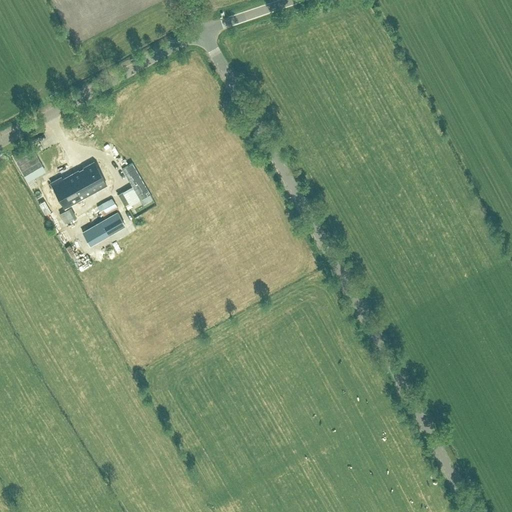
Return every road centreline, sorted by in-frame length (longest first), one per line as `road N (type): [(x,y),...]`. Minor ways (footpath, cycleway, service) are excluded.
road 1 (tertiary): [(472,511),(203,29)]
road 2 (unclassified): [(0,142),(203,29)]
